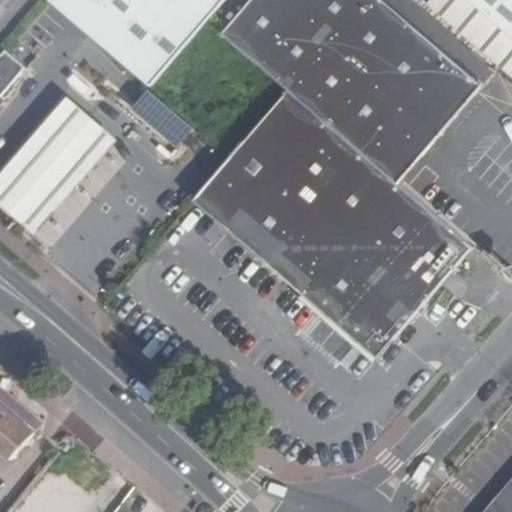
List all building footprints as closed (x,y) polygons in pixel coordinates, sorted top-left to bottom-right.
[(41,0),(147,91),(225,0),(41,0)] [(483,86),(383,0),(253,0),(224,35),(290,93),(398,185),(483,86)] [(511,36),(469,0),(433,0),(430,4),(511,75),(511,36)] [(511,0),(469,0),(511,36),(511,0)] [(0,98),(26,68),(7,52),(0,59),(0,98)] [(178,149),(197,130),(157,89),(138,108),(178,149)] [(398,185),(290,93),(233,158),(196,202),(379,358),(472,249),(398,185)] [(119,139),(66,95),(11,157),(0,171),(0,205),(37,236),(66,202),(119,139)] [(379,358),(304,294),(300,298),(375,363),(379,358)] [(36,431),(0,399),(0,450),(11,460),(36,431)] [(25,511),(83,511),(90,503),(48,476),(25,511)] [(511,511),(511,481),(485,511),(511,511)]
